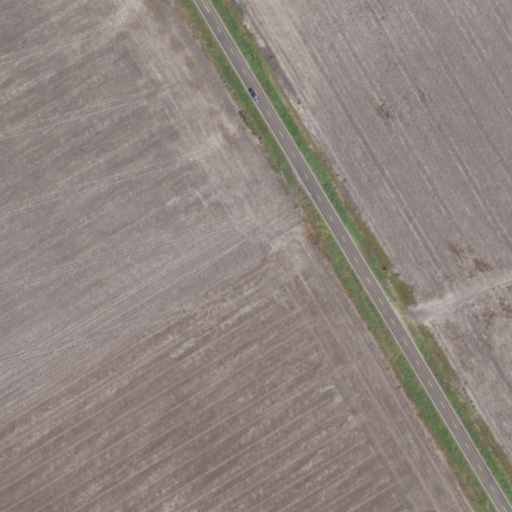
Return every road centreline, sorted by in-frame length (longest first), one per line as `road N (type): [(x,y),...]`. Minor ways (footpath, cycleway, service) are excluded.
road 1 (secondary): [(506,511),(201,0)]
road 2 (residential): [(390,318),(511,269)]
